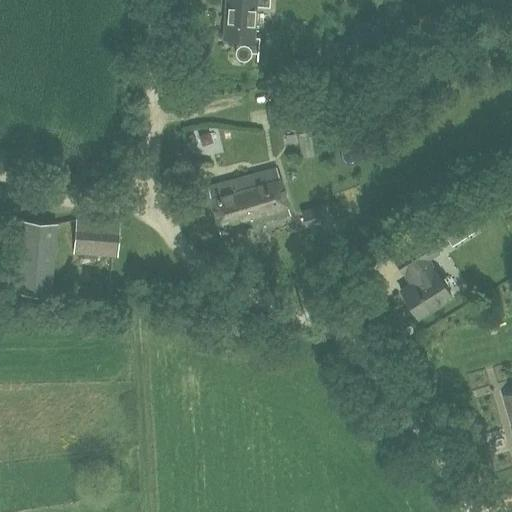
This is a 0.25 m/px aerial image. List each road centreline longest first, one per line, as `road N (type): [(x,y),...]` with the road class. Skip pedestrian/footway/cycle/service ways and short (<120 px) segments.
road 1 (track): [(468,511),(383,382),(330,334),(205,276),(148,206),(54,198),(0,178)]
road 2 (track): [(148,206),(135,300),(148,511)]
